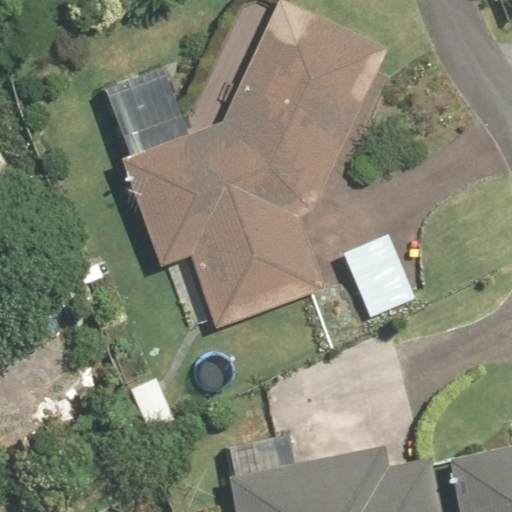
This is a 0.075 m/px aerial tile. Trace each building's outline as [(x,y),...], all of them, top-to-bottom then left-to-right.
[(267,0),(212,122),(111,158),(151,268),(181,257),(207,329),(318,290),(293,219),(307,207),(377,47),(272,0),(267,0)] [(158,73),(110,92),(128,138),(176,120),(158,73)] [(148,370),(111,395),(144,445),(181,421),(148,370)] [(511,511),(511,445),(440,460),(450,511),(511,511)] [(376,446),(219,476),(225,511),(434,511),(424,457),(380,466),(376,446)]
